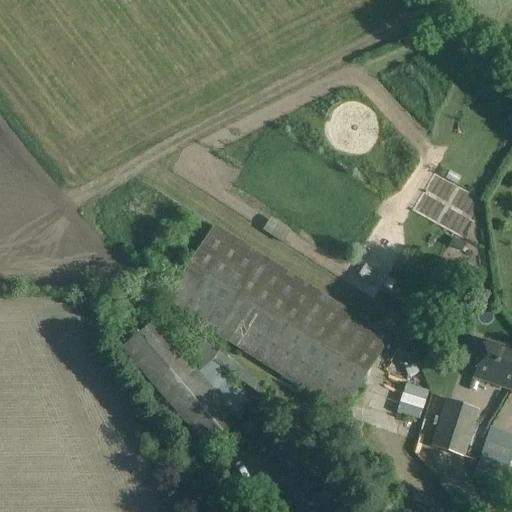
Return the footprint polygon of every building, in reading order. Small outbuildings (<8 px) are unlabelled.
[(387,339),(214,229),(166,305),(339,414),(387,339)] [(363,267),(359,275),(379,284),(382,275),(363,267)] [(238,423),(157,324),(125,350),(207,449),(238,423)] [(511,351),(486,343),(474,379),(511,391),(511,351)] [(463,458),(479,410),(447,400),(432,447),(463,458)] [(400,404),(397,411),(417,419),(420,411),(400,404)] [(326,468),(299,419),(264,438),(291,487),(303,480),(309,490),(311,490),(321,508),(313,511),(349,511),(341,496),(334,501),(323,482),(324,482),(319,472),(326,468)] [(480,456),(473,477),(501,486),(509,466),(480,456)] [(204,479),(204,485),(208,489),(214,490),(218,486),(219,479),(215,475),(208,475),(204,479)]
